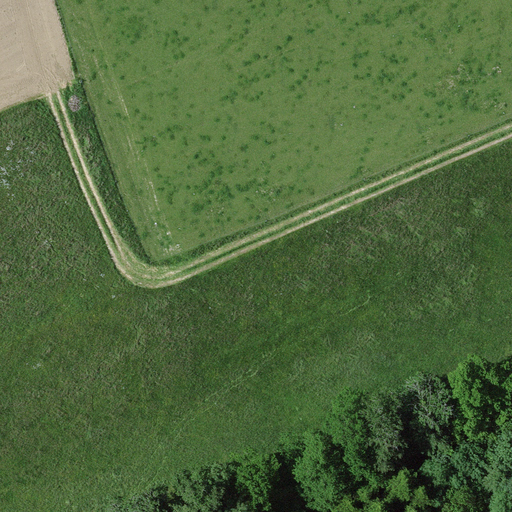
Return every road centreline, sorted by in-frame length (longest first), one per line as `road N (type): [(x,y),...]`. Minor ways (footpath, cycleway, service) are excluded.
road 1 (track): [(174,259),(511,124)]
road 2 (track): [(280,511),(511,414)]
